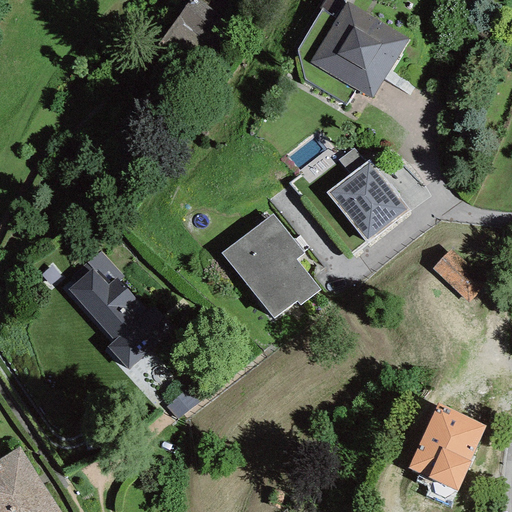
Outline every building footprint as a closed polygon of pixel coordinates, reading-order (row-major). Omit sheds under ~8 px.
[(228,24),(194,0),(189,0),(151,57),(188,82),(228,24)] [(194,0),(228,24),(244,0),(194,0)] [(343,0),(324,0),(320,8),(332,16),(343,0)] [(408,38),(346,1),(310,62),(372,99),(408,38)] [(369,158),(325,193),(366,243),(410,208),(369,158)] [(272,213),(222,253),(274,318),(296,300),(300,305),(319,290),(295,260),(304,253),(272,213)] [(452,249),(433,270),(470,304),(490,283),(452,249)] [(92,268),(67,290),(114,342),(107,348),(126,368),(166,332),(117,278),(109,286),(92,268)] [(486,426),(436,404),(407,470),(457,492),(486,426)] [(59,511),(19,447),(0,459),(0,511),(59,511)]
